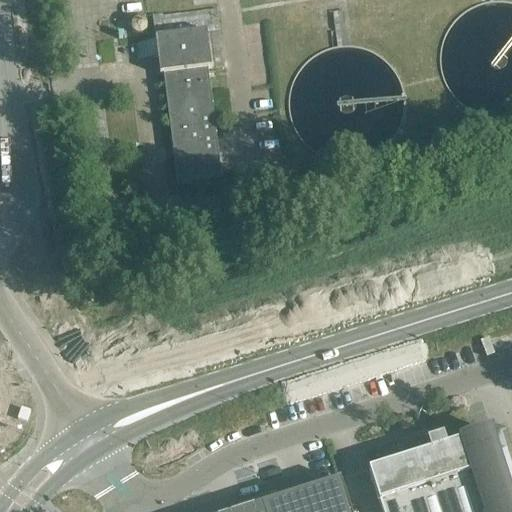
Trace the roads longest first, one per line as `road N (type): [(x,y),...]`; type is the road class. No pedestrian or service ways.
road 1 (tertiary): [(511,292),(373,324),(0,442)]
road 2 (tertiary): [(87,451),(376,356),(511,296)]
road 3 (unclassified): [(511,369),(264,448),(134,511)]
